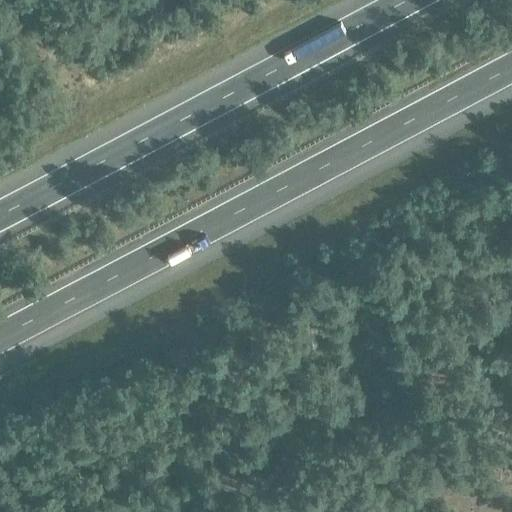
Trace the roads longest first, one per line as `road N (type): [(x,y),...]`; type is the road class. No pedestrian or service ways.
road 1 (motorway): [(0,342),(511,72)]
road 2 (motorway): [(397,0),(0,213)]
